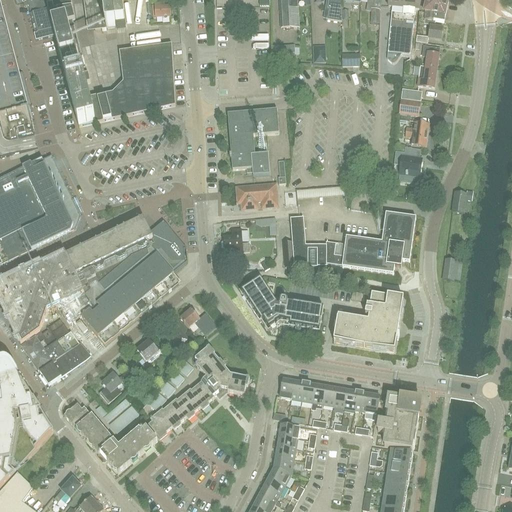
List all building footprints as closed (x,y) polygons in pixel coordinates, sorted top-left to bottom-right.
[(0,0),(0,158),(39,148),(28,107),(29,107),(14,53),(0,0)] [(21,0),(23,4),(24,8),(28,7),(30,15),(49,10),(46,0),(21,0)] [(46,0),(49,10),(54,31),(56,37),(55,37),(55,39),(69,92),(79,129),(129,117),(125,83),(113,94),(90,99),(86,85),(91,84),(89,75),(84,76),(82,70),(86,69),(83,57),(79,58),(75,42),(73,43),(67,22),(76,20),(72,8),(71,0),(46,0)] [(91,0),(95,31),(106,30),(102,0),(91,0)] [(102,0),(106,30),(126,27),(122,0),(102,0)] [(280,0),(281,29),(300,29),(298,0),(280,0)] [(342,12),(341,0),(329,0),(328,10),(330,10),(328,20),(342,23),(342,12)] [(367,0),(366,12),(372,13),(371,24),(371,40),(379,40),(379,24),(380,11),(382,0),(367,0)] [(388,53),(387,61),(391,65),(394,66),(397,64),(403,55),(410,56),(415,10),(419,11),(420,0),(389,0),(389,1),(389,8),(393,8),(388,53)] [(428,0),(425,13),(427,14),(435,15),(435,22),(436,22),(444,24),(445,17),(444,17),(448,0),(428,0)] [(157,19),(171,17),(170,8),(165,9),(165,6),(156,7),(157,11),(153,12),(154,18),(157,18),(157,19)] [(49,10),(30,15),(35,36),(34,36),(36,42),(37,42),(55,37),(56,37),(54,31),(49,10)] [(435,27),(436,22),(435,22),(435,15),(427,14),(425,23),(432,24),(429,40),(441,42),(443,29),(437,28),(437,27),(435,27)] [(416,43),(428,45),(429,38),(417,36),(416,43)] [(173,46),(130,52),(134,82),(175,81),(173,46)] [(271,47),(271,65),(295,64),(295,47),(271,47)] [(441,50),(427,48),(423,47),(422,57),(428,58),(427,68),(438,70),(441,50)] [(359,68),(359,56),(342,57),(342,69),(359,68)] [(421,88),(435,90),(438,70),(427,68),(426,69),(420,68),(419,78),(418,88),(421,88)] [(93,76),(94,83),(109,81),(108,75),(93,76)] [(134,82),(125,83),(129,117),(176,107),(175,81),(134,82)] [(423,94),(411,92),(403,91),(401,101),(421,104),(423,94)] [(401,102),(399,116),(419,119),(421,105),(401,102)] [(254,138),(279,136),(277,112),(228,116),(233,172),(247,171),(247,175),(253,175),(254,178),(271,177),(269,156),(256,157),(254,138)] [(426,150),(428,136),(430,126),(415,124),(414,131),(407,130),(406,139),(413,140),(412,148),(426,150)] [(418,186),(422,162),(420,161),(416,161),(417,151),(405,149),(404,154),(395,153),(394,166),(401,167),(399,176),(406,177),(407,178),(406,185),(418,186)] [(52,156),(43,160),(32,166),(31,164),(0,180),(0,262),(1,265),(7,263),(20,257),(31,252),(71,233),(76,230),(81,218),(52,156)] [(279,163),(279,164),(278,164),(280,179),(279,179),(279,180),(278,180),(279,187),(286,186),(286,185),(284,163),(279,163)] [(243,211),(278,208),(276,186),(238,190),(239,205),(242,205),(243,211)] [(346,188),(299,190),(299,198),(346,196),(346,188)] [(454,193),(451,214),(465,216),(467,194),(454,193)] [(411,264),(417,219),(386,215),(382,243),(347,238),(346,246),(327,243),(327,246),(306,246),(304,219),(291,220),(294,267),(308,268),(308,269),(318,269),(318,268),(327,268),(327,265),(343,267),(342,269),(394,276),(395,269),(402,269),(403,263),(411,264)] [(144,221),(67,258),(87,299),(94,309),(82,318),(83,322),(105,347),(181,285),(174,276),(188,264),(187,254),(186,251),(179,251),(162,232),(153,240),(144,221)] [(225,239),(225,241),(222,243),(223,250),(226,250),(226,252),(234,251),(234,255),(250,253),(249,245),(242,246),(241,231),(232,232),(233,239),(225,239)] [(292,242),(284,243),(286,268),(294,268),(292,242)] [(65,253),(0,284),(0,303),(11,326),(21,347),(25,343),(30,340),(31,340),(41,333),(40,332),(47,313),(57,307),(62,317),(69,327),(82,318),(94,309),(87,299),(67,258),(65,253)] [(442,281),(455,283),(455,281),(461,282),(463,263),(445,260),(442,281)] [(320,332),(324,309),(289,303),(288,302),(287,300),(283,300),(280,301),(280,307),(278,306),(277,305),(261,280),(241,293),(260,323),(262,321),(269,332),(276,327),(274,324),(280,320),(291,322),(290,327),(320,332)] [(338,321),(334,343),(380,351),(381,350),(394,352),(397,335),(398,335),(404,300),(372,295),(370,307),(367,307),(366,312),(366,317),(369,317),(369,323),(338,318),(338,321)] [(195,326),(205,338),(216,329),(206,316),(199,321),(191,311),(181,320),(189,331),(195,326)] [(27,346),(22,349),(31,362),(70,334),(60,321),(47,330),(48,331),(42,335),(41,333),(31,340),(30,340),(25,343),(27,346)] [(167,331),(176,342),(181,348),(190,341),(184,334),(176,324),(167,331)] [(70,334),(31,362),(35,368),(38,373),(40,371),(42,374),(57,364),(56,363),(79,346),(71,334),(70,334)] [(0,335),(0,494),(8,486),(19,472),(31,458),(54,430),(15,368),(4,351),(1,337),(0,335)] [(151,363),(162,353),(158,349),(157,350),(150,342),(138,351),(147,362),(149,361),(151,363)] [(42,374),(40,376),(49,388),(77,368),(92,359),(80,346),(79,346),(56,363),(57,364),(42,374)] [(208,404),(215,399),(217,402),(227,393),(228,393),(245,397),(247,388),(245,388),(247,380),(231,377),(224,368),(214,356),(213,357),(207,351),(195,361),(202,368),(211,380),(191,396),(190,395),(177,406),(164,417),(163,415),(149,427),(159,438),(165,433),(166,434),(179,423),(180,425),(193,413),(194,414),(207,403),(208,404)] [(182,371),(191,379),(198,371),(189,363),(182,371)] [(174,382),(181,388),(188,381),(181,374),(174,382)] [(119,390),(123,387),(125,389),(130,385),(123,378),(119,381),(114,375),(103,385),(107,389),(100,395),(109,405),(122,394),(119,390)] [(291,401),(294,382),(283,381),(280,399),(291,401)] [(302,403),(305,384),(294,382),(291,401),(302,403)] [(170,383),(161,392),(170,400),(179,392),(170,383)] [(311,412),(316,386),(305,384),(302,403),(312,405),(311,412)] [(323,406),(326,388),(316,386),(311,412),(316,412),(316,410),(322,411),(323,406)] [(334,408),(337,390),(326,388),(323,406),(334,408)] [(344,410),(348,391),(337,390),(334,408),(344,410)] [(355,412),(358,393),(348,391),(344,410),(355,412)] [(366,414),(369,395),(358,393),(355,412),(366,414)] [(156,411),(167,400),(161,394),(150,404),(156,411)] [(380,397),(369,395),(366,414),(365,420),(376,422),(377,416),(380,397)] [(379,423),(378,432),(386,433),(384,446),(412,450),(412,449),(409,449),(409,444),(414,445),(418,422),(413,421),(414,416),(419,417),(422,402),(401,399),(400,400),(389,398),(386,412),(389,413),(388,424),(379,423)] [(104,419),(107,424),(130,405),(126,400),(104,419)] [(118,475),(158,442),(147,429),(118,453),(112,445),(113,444),(90,418),(89,419),(78,406),(65,417),(76,430),(77,430),(99,456),(101,454),(118,475)] [(110,426),(117,435),(139,416),(132,407),(110,426)] [(274,414),(273,421),(285,423),(286,416),(274,414)] [(281,426),(279,437),(298,440),(300,429),(281,426)] [(168,449),(175,446),(170,433),(163,436),(168,449)] [(296,451),(298,440),(279,437),(278,448),(296,451)] [(294,462),(296,451),(278,448),(276,458),(294,462)] [(392,451),(390,463),(411,466),(409,465),(409,462),(412,462),(413,454),(392,451)] [(292,475),(294,462),(276,458),(274,469),(292,475)] [(410,473),(411,466),(390,463),(388,474),(409,477),(407,477),(408,473),(410,473)] [(286,487),(292,475),(274,469),(269,478),(286,487)] [(28,511),(21,505),(35,489),(20,474),(0,498),(0,511),(28,511)] [(408,484),(409,477),(388,474),(387,485),(408,489),(408,488),(405,488),(406,484),(408,484)] [(281,497),(286,487),(269,478),(264,488),(281,497)] [(73,479),(62,492),(55,501),(59,504),(61,501),(66,505),(71,500),(81,488),(73,479)] [(407,496),(408,489),(387,485),(385,497),(406,500),(406,499),(404,499),(404,495),(407,496)] [(299,487),(296,493),(301,496),(305,490),(299,487)] [(277,503),(281,497),(264,488),(259,498),(280,509),(281,507),(280,504),(277,503)] [(298,502),(301,496),(296,493),(293,499),(298,502)] [(370,506),(371,499),(372,495),(365,494),(364,505),(370,506)] [(405,507),(406,500),(385,497),(383,508),(404,511),(402,510),(403,507),(405,507)] [(103,511),(91,498),(76,511),(74,511),(71,509),(69,511),(103,511)] [(280,509),(259,498),(254,507),(262,511),(272,511),(275,507),(280,510),(280,509)]
